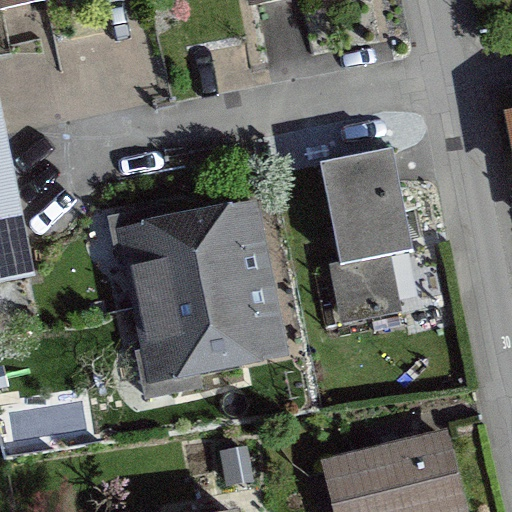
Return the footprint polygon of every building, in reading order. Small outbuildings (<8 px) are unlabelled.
[(0,0),(0,11),(54,0),(0,0)] [(300,0),(246,0),(248,10),(300,0)] [(0,104),(0,284),(35,278),(19,201),(1,111),(0,104)] [(511,115),(503,117),(511,163),(511,115)] [(392,152),(319,168),(339,265),(328,267),(340,326),(421,309),(410,257),(414,256),(392,152)] [(134,352),(144,403),(204,390),(201,378),(288,360),(276,301),(268,259),(256,203),(169,221),(166,207),(107,219),(117,269),(122,268),(131,312),(111,316),(119,355),(134,352)] [(466,511),(447,432),(320,463),(331,511),(466,511)] [(219,452),(226,488),(255,483),(248,447),(219,452)]
